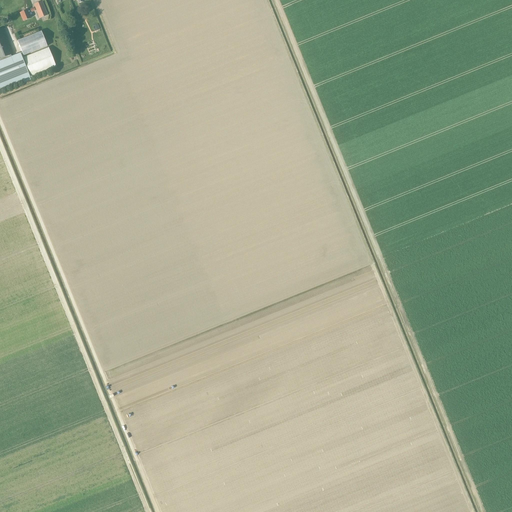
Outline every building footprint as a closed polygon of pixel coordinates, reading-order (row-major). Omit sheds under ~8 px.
[(39,18),(41,18),(47,15),(41,1),(33,4),(39,18)] [(27,10),(20,13),(23,21),(30,18),(28,13),(35,11),(34,7),(30,9),(27,10)] [(0,58),(10,55),(13,54),(3,28),(0,29),(0,58)] [(5,30),(10,47),(14,45),(9,29),(5,30)] [(47,46),(44,40),(41,31),(17,41),(23,56),(47,46)] [(55,66),(48,48),(24,57),(24,58),(22,59),(29,75),(31,74),(31,76),(55,66)] [(31,80),(29,75),(22,59),(20,53),(11,57),(10,55),(0,58),(0,88),(23,80),(24,82),(31,80)]
